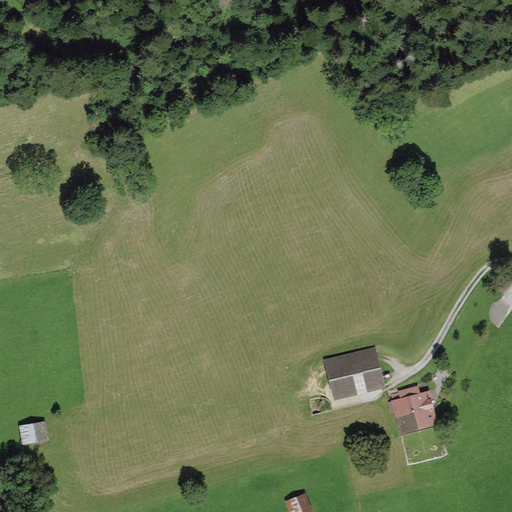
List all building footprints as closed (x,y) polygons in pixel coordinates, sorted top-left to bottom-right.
[(493,284),(503,292),(511,282),(502,274),(493,284)] [(373,352),(329,362),(337,396),(381,385),(373,352)] [(420,394),(418,387),(391,394),(400,430),(436,420),(428,392),(420,394)] [(43,424),(21,428),(22,436),(25,435),(27,442),(45,439),(43,424)] [(306,511),(310,511),(304,497),(288,504),(291,511),(306,511)]
